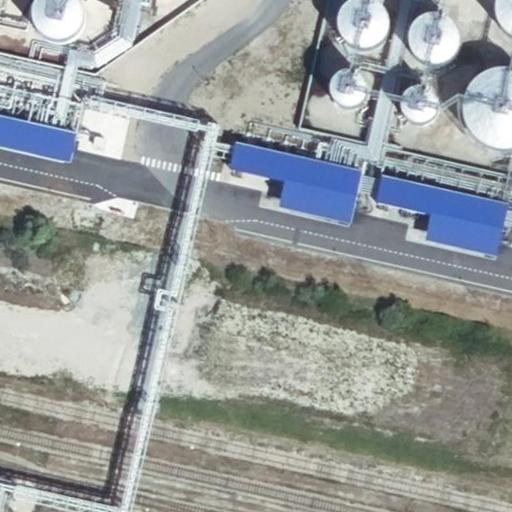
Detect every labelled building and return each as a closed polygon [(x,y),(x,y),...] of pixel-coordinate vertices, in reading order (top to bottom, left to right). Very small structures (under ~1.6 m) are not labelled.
[(505,36),(511,40),(511,0),(494,0),(493,9),(494,19),(498,29),(505,36)] [(365,48),(372,46),(378,41),(382,35),(384,27),(384,19),(381,12),(375,6),(368,3),(360,2),(353,3),(347,7),(342,13),(339,20),(338,27),(340,34),(344,40),(350,45),(357,48),(365,48)] [(436,64),(443,62),(449,58),(453,52),(456,44),(455,36),(452,29),(446,23),(439,19),(432,18),(424,20),(418,24),(413,29),(410,36),(410,43),(411,51),(415,57),(421,62),(428,64),(436,64)] [(465,127),(472,138),(482,146),(494,151),(508,151),(511,149),(511,73),(503,72),(490,74),(478,80),(469,89),(463,101),(462,114),(465,127)] [(351,106),(356,104),(359,100),(361,96),(362,90),(360,85),(357,81),(353,78),(348,76),(343,77),(338,78),(334,82),(332,86),(331,91),(331,96),(333,100),(337,104),(341,106),(346,107),(351,106)] [(424,122),(428,120),(432,116),(434,112),(434,107),(433,101),(430,97),(426,94),(420,92),(415,93),(411,95),(407,98),(404,102),(403,107),(404,112),(406,117),(409,120),(414,122),(419,123),(424,122)] [(360,171),(235,144),(230,170),(284,182),(278,210),(348,225),(360,171)] [(507,206),(382,179),(376,205),(430,216),(424,244),(495,259),(507,206)]
